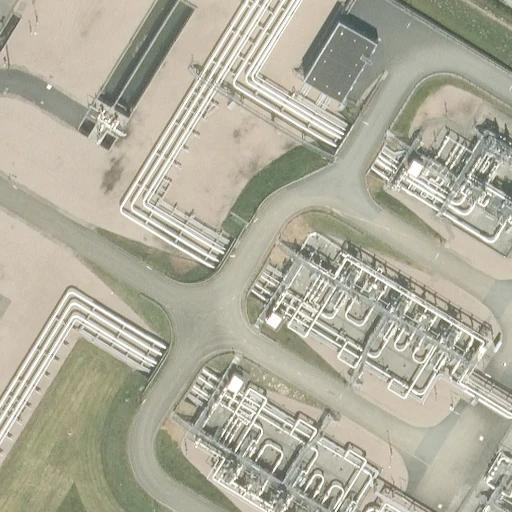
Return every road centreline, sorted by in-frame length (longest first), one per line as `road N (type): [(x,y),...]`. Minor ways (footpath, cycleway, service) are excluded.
road 1 (unknown): [(511,90),(470,62),(436,59),(410,76),(332,191),(306,187),(279,198),(207,317)]
road 2 (unknown): [(207,317),(425,450)]
road 3 (unknown): [(207,317),(134,436),(133,458),(142,476),(200,511)]
road 4 (unknown): [(0,191),(207,317)]
